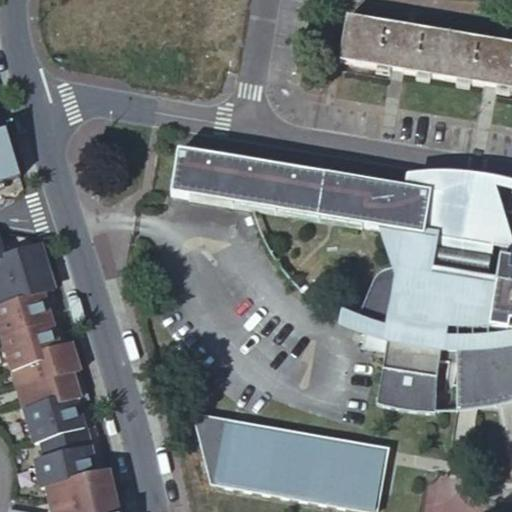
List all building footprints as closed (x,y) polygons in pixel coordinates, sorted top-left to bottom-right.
[(157,0),(149,65),(159,66),(157,81),(203,87),(213,0),(157,0)] [(511,49),(347,23),(339,65),(511,94),(511,49)] [(0,134),(0,182),(18,177),(4,133),(0,134)] [(417,195),(178,156),(170,200),(378,235),(391,278),(383,281),(378,285),(374,290),(360,325),(389,335),(376,409),(432,419),(439,360),(488,360),(511,354),(511,192),(478,187),(477,190),(447,199),(443,185),(417,195)] [(5,258),(0,244),(0,274),(9,271),(5,258)] [(108,511),(106,504),(114,502),(108,475),(96,478),(85,432),(83,433),(75,405),(86,401),(69,346),(58,350),(41,294),(45,293),(40,277),(47,275),(38,247),(5,258),(9,271),(15,289),(0,293),(0,335),(17,389),(42,381),(46,394),(21,402),(34,443),(40,441),(45,459),(39,460),(51,511),(108,511)] [(0,293),(15,289),(9,271),(0,274),(0,293)] [(40,277),(45,293),(52,291),(47,275),(40,277)] [(439,360),(432,419),(447,420),(500,413),(511,409),(511,354),(488,360),(439,360)] [(42,381),(17,389),(21,402),(46,394),(42,381)] [(225,424),(212,489),(339,511),(375,511),(387,453),(225,424)] [(108,511),(116,511),(114,502),(106,504),(108,511)]
